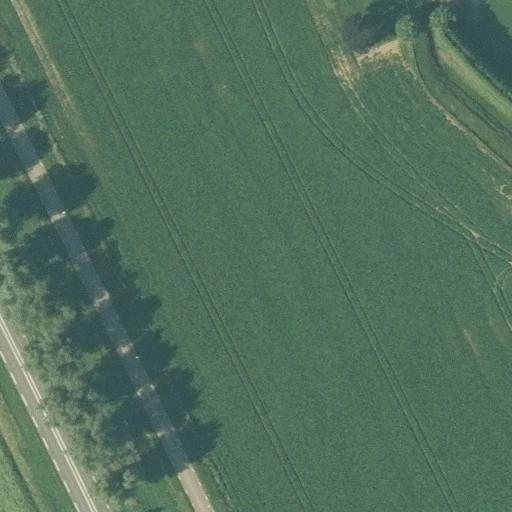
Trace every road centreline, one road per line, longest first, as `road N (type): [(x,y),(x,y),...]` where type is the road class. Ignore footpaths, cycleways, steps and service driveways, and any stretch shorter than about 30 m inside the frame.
road 1 (unclassified): [(208,511),(0,96)]
road 2 (secondary): [(95,511),(0,313)]
